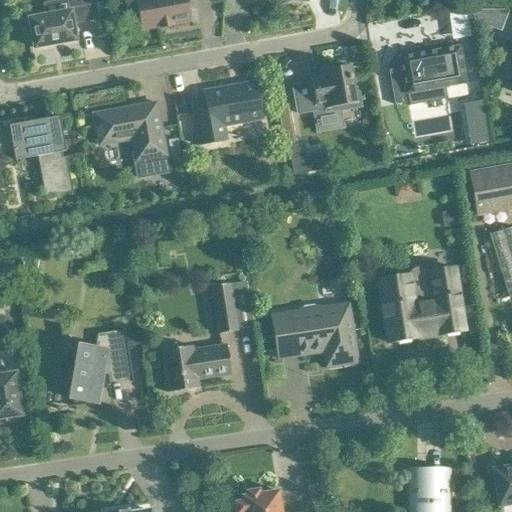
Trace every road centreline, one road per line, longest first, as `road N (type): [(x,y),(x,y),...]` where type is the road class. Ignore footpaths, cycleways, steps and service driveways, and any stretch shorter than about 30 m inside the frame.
road 1 (residential): [(511,397),(0,475)]
road 2 (residential): [(0,94),(331,35),(349,26),(357,0)]
